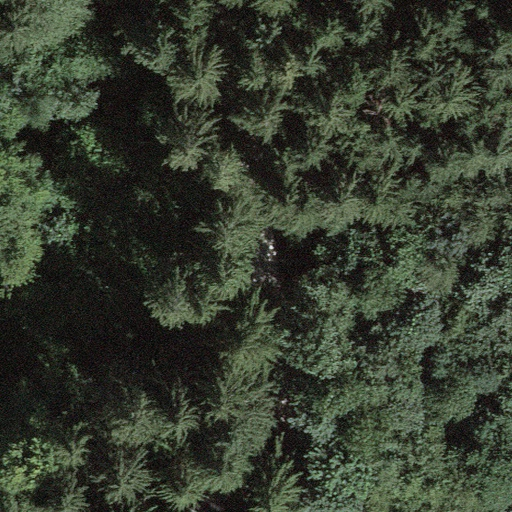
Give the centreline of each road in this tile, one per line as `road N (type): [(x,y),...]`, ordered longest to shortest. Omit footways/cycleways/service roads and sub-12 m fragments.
road 1 (track): [(231,0),(330,511)]
road 2 (track): [(291,328),(511,182)]
road 3 (track): [(291,328),(196,511)]
